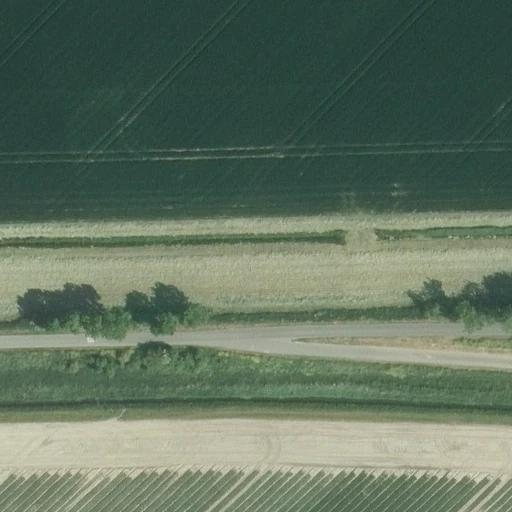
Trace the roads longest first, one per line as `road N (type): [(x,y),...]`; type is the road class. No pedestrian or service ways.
road 1 (unclassified): [(511,363),(223,337)]
road 2 (unclassified): [(223,337),(511,329)]
road 3 (unclassified): [(0,342),(223,337)]
